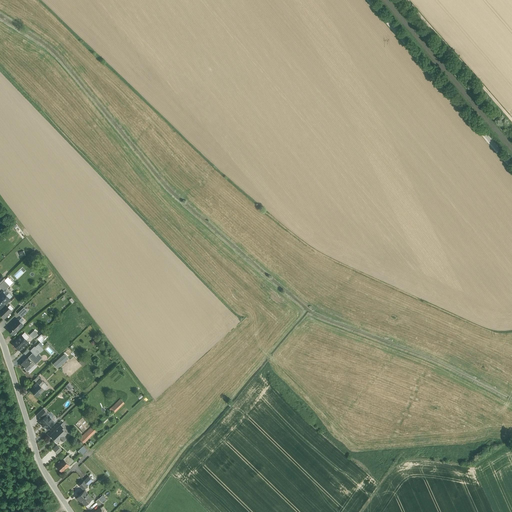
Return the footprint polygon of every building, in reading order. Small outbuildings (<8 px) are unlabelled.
[(0,294),(0,306),(3,309),(8,304),(13,299),(4,291),(0,294)] [(14,311),(8,304),(3,309),(0,311),(0,312),(6,319),(14,311)] [(10,330),(15,336),(25,326),(20,320),(10,330)] [(34,338),(38,334),(34,330),(29,334),(34,338)] [(37,338),(41,342),(48,336),(43,331),(37,338)] [(14,344),(21,351),(30,342),(24,335),(14,344)] [(65,353),(53,363),(58,368),(69,358),(65,353)] [(20,366),(27,374),(37,364),(30,356),(20,366)] [(31,389),(39,398),(46,391),(42,387),(46,383),(42,379),(31,389)] [(115,412),(125,403),(120,398),(111,408),(115,412)] [(49,430),(57,423),(49,415),(50,414),(45,409),(39,415),(42,420),(41,421),(49,430)] [(57,443),(68,432),(60,424),(49,434),(57,443)] [(82,437),(87,441),(96,429),(91,425),(82,437)] [(52,449),(57,454),(62,449),(57,444),(52,449)] [(85,444),(78,450),(83,454),(89,448),(85,444)] [(65,460),(58,467),(64,473),(71,466),(65,460)] [(88,475),(79,485),(83,489),(93,480),(88,475)] [(86,490),(78,499),(86,506),(94,498),(86,490)] [(98,498),(103,503),(107,499),(103,494),(98,498)]
